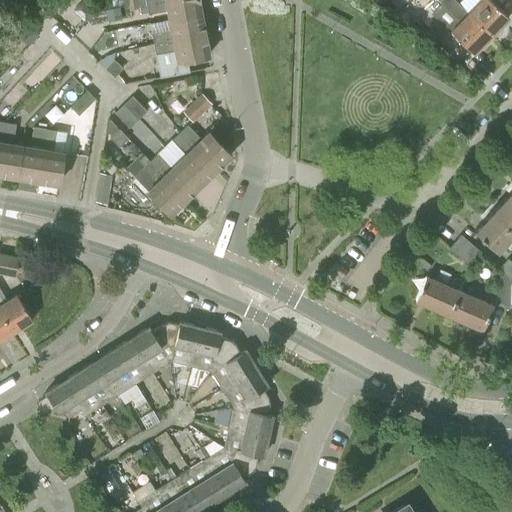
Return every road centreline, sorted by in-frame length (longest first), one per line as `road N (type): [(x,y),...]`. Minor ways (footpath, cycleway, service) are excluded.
road 1 (residential): [(511,119),(426,212),(381,191),(255,161)]
road 2 (residential): [(139,262),(93,338),(0,400)]
road 3 (tertiary): [(349,363),(443,412),(511,421)]
road 4 (unclassified): [(272,511),(297,482),(349,363)]
road 5 (tertiary): [(255,161),(229,0)]
road 6 (tertiary): [(511,389),(454,384),(362,336)]
road 7 (tertiary): [(362,336),(221,264)]
road 8 (tertiary): [(208,292),(349,363)]
road 9 (tertiary): [(152,237),(0,203)]
road 10 (tertiary): [(0,220),(139,262)]
